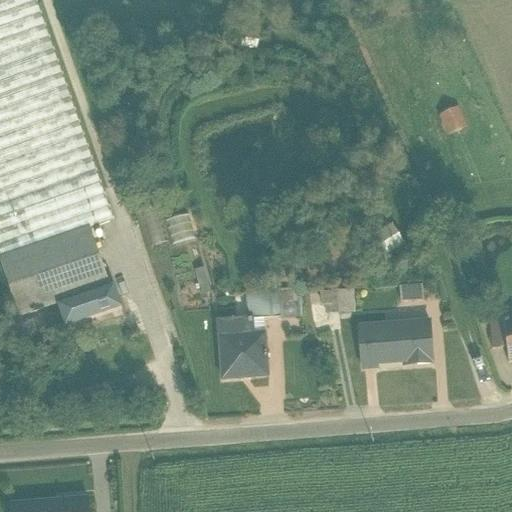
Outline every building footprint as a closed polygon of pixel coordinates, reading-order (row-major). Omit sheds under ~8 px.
[(93,319),(121,309),(95,234),(122,225),(43,0),(0,0),(0,254),(21,315),(84,293),(93,319)] [(443,104),(426,112),(435,132),(452,124),(443,104)] [(190,249),(179,251),(185,281),(196,279),(190,249)] [(393,283),(394,296),(411,295),(410,281),(393,283)] [(343,286),(312,288),(313,309),(344,308),(343,286)] [(285,290),(237,288),(236,311),(284,313),(285,290)] [(222,381),(271,378),(269,322),(219,325),(222,381)] [(362,372),(438,368),(436,323),(360,327),(362,372)] [(15,511),(94,511),(94,501),(15,506),(15,511)]
